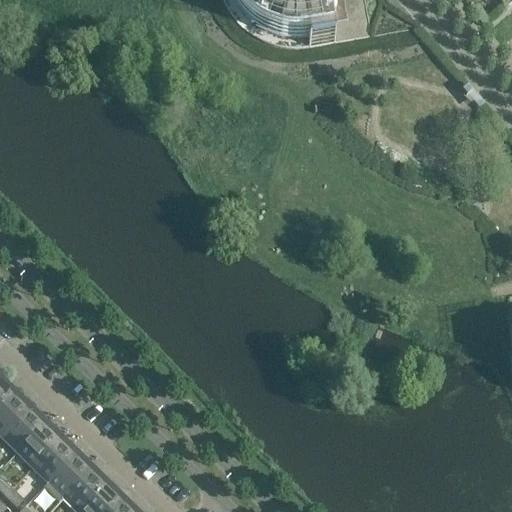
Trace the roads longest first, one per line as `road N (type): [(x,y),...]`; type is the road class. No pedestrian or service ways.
road 1 (tertiary): [(270,511),(0,240)]
road 2 (tertiary): [(0,284),(231,511)]
road 3 (residential): [(162,511),(0,354)]
